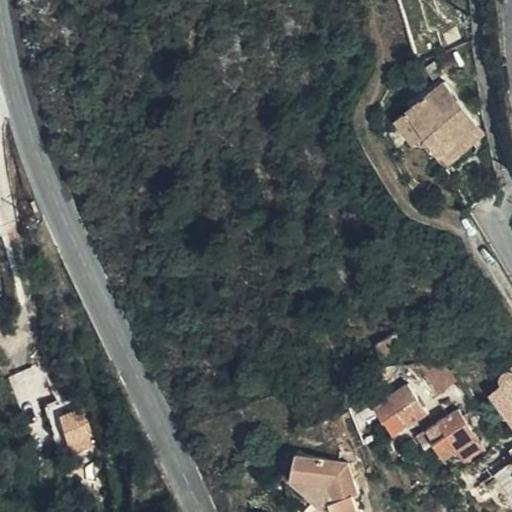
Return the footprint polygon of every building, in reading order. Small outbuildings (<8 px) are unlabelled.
[(458,27),(441,34),(447,47),(463,41),(458,27)] [(446,153),(483,126),(447,78),(410,108),(431,134),(446,153)] [(431,134),(410,108),(397,117),(418,143),(431,134)] [(489,134),(483,126),(446,153),(453,163),(489,134)] [(0,212),(10,212),(7,163),(0,163),(0,212)] [(384,353),(404,345),(398,332),(380,341),(384,353)] [(442,392),(457,380),(442,360),(422,365),(442,392)] [(511,413),(511,367),(507,369),(503,374),(504,378),(507,382),(495,392),(511,413)] [(379,402),(399,431),(430,412),(410,382),(379,402)] [(51,399),(59,449),(68,448),(62,406),(79,403),(78,395),(51,399)] [(86,404),(65,408),(72,448),(93,444),(86,404)] [(449,457),(461,450),(468,445),(474,455),(488,447),(460,406),(442,417),(443,420),(430,427),(449,457)] [(468,445),(461,450),(467,459),(474,455),(468,445)] [(301,453),(298,475),(332,482),(319,496),(336,511),(357,511),(362,511),(356,494),(362,492),(351,462),(301,453)] [(511,462),(498,473),(511,490),(511,462)] [(332,482),(298,475),(298,476),(319,496),(332,482)]
